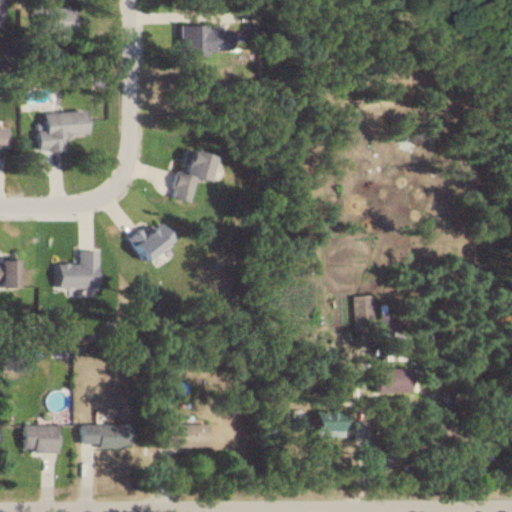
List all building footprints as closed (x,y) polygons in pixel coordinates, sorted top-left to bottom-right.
[(36,11),(36,30),(68,30),(68,6),(48,5),(47,0),(27,0),(27,11),(36,11)] [(175,24),(175,51),(226,51),(226,24),(175,24)] [(39,129),(32,129),(32,148),(59,147),(58,134),(82,133),(81,110),(39,111),(39,129)] [(208,153),(182,148),(179,171),(170,169),(166,196),(185,199),(189,175),(204,178),(208,153)] [(157,223),(127,231),(134,257),(164,248),(157,223)] [(52,261),(52,285),(92,285),(92,249),(73,249),(73,261),(52,261)] [(12,258),(0,258),(0,283),(12,284),(12,258)] [(348,325),(367,325),(367,293),(348,293),(348,325)] [(406,366),(371,366),(371,390),(406,390),(406,366)] [(124,422),(77,422),(77,445),(124,445),(124,422)] [(203,422),(154,422),(154,446),(203,446),(203,422)] [(52,423),(19,423),(19,450),(52,450),(52,423)]
